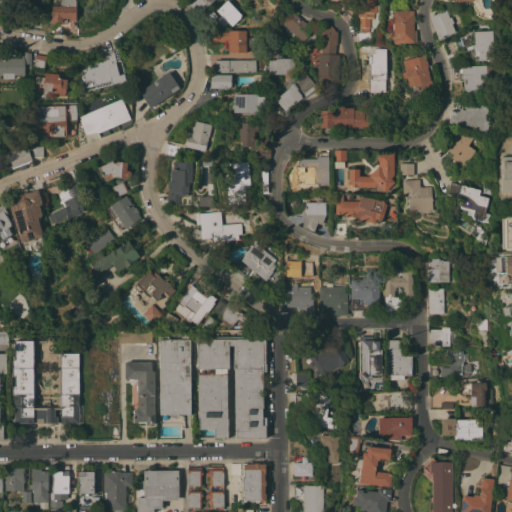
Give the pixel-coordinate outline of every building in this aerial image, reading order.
[(75,0),(75,27),(75,31),(61,31),(61,32),(51,32),(51,14),(50,14),(50,11),(52,11),(52,5),(60,5),(60,0),(75,0)] [(184,0),(210,0),(196,13),(184,0)] [(227,0),(240,14),(240,15),(240,17),(231,26),(216,10),(227,0)] [(369,27),(369,42),(357,42),(356,30),(359,30),(359,27),(359,17),(357,17),(357,3),(365,3),(365,0),(375,0),(376,4),(376,13),(373,13),(373,19),(369,19),(369,27)] [(289,9),(304,22),(304,21),(306,23),(310,18),(321,27),(316,33),(312,29),(303,42),(291,32),(289,34),(282,28),(284,25),(279,21),(288,11),(289,9)] [(429,17),(446,9),(449,17),(451,17),(453,23),(452,23),(455,31),(438,39),(431,21),(429,17)] [(416,41),(413,41),(413,43),(399,42),(399,44),(393,44),(393,42),(393,39),(392,39),(392,36),(393,36),(393,34),(392,34),(392,32),(393,32),(393,30),(391,30),(391,23),(393,23),(393,19),(392,19),(392,15),(393,15),(393,10),(414,10),(413,30),(416,30),(416,40),(416,41)] [(321,47),(322,31),(322,26),(326,26),(327,24),(330,26),(333,28),(335,31),(337,31),(336,44),(335,54),(339,54),(337,82),(316,81),(317,72),(313,72),(308,52),(311,43),(321,47)] [(246,52),(227,52),(227,42),(224,43),(224,41),(211,42),(211,29),(228,29),(228,30),(245,30),(246,52)] [(494,59),(478,60),(477,50),(476,51),(476,46),(474,46),(473,31),(492,30),(494,59)] [(458,35),(460,49),(471,47),(469,33),(458,35)] [(264,38),(264,47),(248,46),(248,37),(264,38)] [(88,56),(93,54),(95,62),(104,60),(102,52),(117,48),(125,80),(83,91),(81,82),(83,81),(79,66),(90,64),(88,57),(88,56)] [(0,57),(24,57),(23,51),(31,53),(31,63),(30,63),(30,80),(24,80),(24,74),(14,74),(14,78),(3,78),(3,75),(0,75),(0,57)] [(45,56),(45,60),(44,60),(42,70),(33,68),(35,59),(33,58),(34,54),(45,56)] [(424,55),(432,87),(413,91),(411,86),(409,87),(406,77),(402,78),(401,73),(405,72),(402,60),(424,55)] [(280,94),(283,92),(280,88),(285,84),(283,74),(280,74),(268,74),(268,59),(275,60),(275,58),(294,58),(294,74),(287,73),(287,79),(292,75),(297,80),(305,74),(316,86),(299,99),(294,103),(287,108),(284,111),(280,105),(277,102),(279,97),(278,95),(280,94)] [(256,59),(256,72),(214,72),(214,59),(256,59)] [(462,66),(486,65),(487,92),(478,92),(477,94),(475,94),(473,94),(472,92),(466,93),(466,90),(463,90),(463,80),(459,81),(459,79),(451,79),(451,68),(462,67),(462,66)] [(179,88),(149,108),(138,91),(168,71),(179,88)] [(58,73),(57,77),(61,78),(66,79),(65,88),(64,88),(64,93),(63,93),(63,96),(58,95),(58,93),(42,91),(43,87),(34,86),(35,76),(44,77),(44,72),(58,73)] [(230,88),(211,88),(211,74),(231,74),(230,88)] [(258,94),(258,96),(264,96),(264,108),(256,112),(232,112),(233,93),(258,94)] [(130,119),(115,125),(115,127),(110,129),(109,127),(96,133),(95,131),(85,135),(79,120),(80,119),(79,116),(80,116),(80,115),(84,113),(94,109),(94,108),(101,105),(101,107),(122,98),(130,119)] [(485,119),(488,120),(487,123),(488,123),(486,132),(476,129),(476,128),(461,124),(461,127),(448,123),(451,110),(455,111),(457,102),(479,108),(480,104),(488,106),(485,119)] [(65,121),(66,121),(66,135),(49,136),(49,132),(34,132),(33,106),(64,105),(65,108),(68,108),(67,105),(75,104),(77,114),(76,120),(69,120),(69,114),(68,111),(65,111),(65,121)] [(319,110),(333,110),(333,113),(338,113),(338,112),(337,111),(337,108),(339,106),(343,106),(344,107),(353,108),(353,109),(367,110),(367,115),(372,115),(371,129),(338,128),(338,124),(333,124),(333,127),(319,127),(319,110)] [(189,132),(192,133),(191,130),(191,127),(193,126),(194,121),(211,124),(205,151),(185,146),(189,132)] [(256,158),(256,149),(249,149),(249,146),(240,146),(240,141),(238,141),(238,128),(240,128),(240,122),(255,122),(255,131),(253,131),(253,138),(257,138),(257,147),(269,147),(269,157),(268,157),(256,158)] [(473,137),(467,145),(475,150),(464,167),(450,157),(453,154),(445,148),(459,128),(473,137)] [(7,156),(10,155),(8,151),(13,149),(11,144),(15,142),(18,150),(26,147),(31,160),(30,160),(30,161),(11,168),(7,156)] [(163,154),(166,143),(179,146),(177,157),(163,154)] [(42,156),(32,156),(32,145),(42,145),(42,156)] [(345,150),(345,162),(334,162),(334,150),(345,150)] [(328,184),(319,184),(319,182),(307,182),(307,181),(295,181),(295,168),(298,168),(298,159),(316,158),(316,152),(327,152),(328,184)] [(393,175),(390,178),(394,182),(384,191),(376,184),(373,187),(351,186),(351,184),(346,184),(346,178),(348,178),(348,168),(358,169),(358,176),(368,176),(368,175),(377,166),(378,166),(378,160),(377,160),(377,153),(393,153),(393,175)] [(511,191),(501,191),(500,156),(511,156),(511,191)] [(94,169),(112,160),(113,163),(117,161),(126,162),(126,170),(129,170),(128,177),(117,177),(117,179),(115,179),(115,177),(113,177),(105,181),(104,179),(100,181),(94,169)] [(249,184),(243,185),(245,200),(228,201),(225,163),(247,161),(249,184)] [(191,182),(188,182),(188,192),(185,192),(185,196),(178,196),(178,194),(172,194),(172,193),(170,193),(170,191),(169,190),(169,188),(170,188),(170,186),(167,186),(167,181),(170,181),(170,169),(173,169),(173,162),(192,162),(191,182)] [(399,174),(399,163),(413,163),(413,174),(399,174)] [(76,182),(72,172),(81,169),(84,179),(76,182)] [(419,187),(430,186),(432,210),(408,212),(407,193),(403,193),(402,180),(418,179),(419,187)] [(127,191),(116,196),(111,187),(123,181),(127,191)] [(478,195),(488,198),(485,212),(490,214),(487,223),(474,220),(472,219),(471,218),(470,216),(471,211),(460,208),(458,207),(457,205),(457,202),(458,198),(445,195),(449,182),(479,190),(478,195)] [(63,219),(55,223),(54,221),(51,222),(48,216),(51,214),(50,213),(65,206),(62,201),(71,197),(67,187),(75,183),(84,202),(80,204),(84,211),(64,221),(63,219)] [(25,193),(37,189),(41,201),(41,204),(39,205),(41,213),(41,216),(40,216),(40,218),(39,220),(38,221),(41,231),(41,237),(20,243),(7,200),(15,198),(14,195),(25,192),(25,193)] [(125,228),(124,227),(119,230),(104,208),(126,193),(138,212),(137,213),(140,218),(125,228)] [(360,222),(353,221),(353,217),(347,217),(347,215),(343,215),(343,213),(341,213),(341,214),(334,214),(335,193),(342,193),(342,201),(359,201),(361,195),(384,202),(383,205),(385,206),(381,220),(375,219),(374,223),(361,219),(360,222)] [(297,206),(291,205),(292,197),(299,199),(297,206)] [(0,202),(1,202),(7,213),(6,214),(12,224),(8,226),(12,233),(1,239),(0,237),(0,202)] [(325,213),(321,225),(316,223),(313,231),(301,226),(304,218),(300,216),(303,206),(305,206),(305,202),(324,202),(325,213)] [(221,223),(231,223),(233,240),(210,242),(210,237),(194,238),(194,228),(196,227),(200,231),(199,224),(195,224),(195,213),(219,211),(221,223)] [(505,248),(501,248),(501,218),(504,218),(504,216),(511,216),(511,250),(505,250),(505,248)] [(345,223),(345,235),(333,235),(333,222),(345,223)] [(115,240),(93,254),(87,244),(93,240),(92,237),(97,234),(107,228),(115,240)] [(489,235),(483,244),(475,239),(475,238),(480,229),(489,235)] [(90,267),(99,261),(96,257),(102,253),(103,256),(109,252),(110,252),(128,240),(138,255),(131,261),(132,262),(124,268),(124,267),(117,271),(112,264),(104,269),(104,268),(95,274),(90,267)] [(269,254),(267,257),(273,262),(272,264),(276,267),(265,281),(252,270),(245,279),(233,269),(247,252),(246,251),(254,242),(269,254)] [(511,255),(511,284),(510,285),(510,283),(507,283),(507,285),(496,285),(495,254),(500,254),(500,256),(511,255)] [(428,282),(428,257),(439,257),(439,260),(442,259),(443,261),(453,260),(453,266),(449,267),(448,281),(428,282)] [(383,270),(390,270),(390,268),(412,268),(412,297),(400,297),(400,310),(383,310),(383,270)] [(148,270),(152,274),(154,271),(164,281),(165,279),(175,290),(168,297),(162,291),(159,295),(160,296),(156,300),(155,300),(154,301),(151,298),(153,297),(150,295),(148,297),(134,283),(148,270)] [(378,279),(379,310),(351,310),(350,279),(361,279),(361,277),(366,277),(366,279),(378,279)] [(191,321),(189,323),(184,320),(184,318),(188,312),(183,308),(184,306),(184,305),(182,306),(181,306),(180,308),(177,305),(178,303),(178,301),(191,284),(199,290),(198,291),(203,295),(209,294),(216,298),(213,302),(214,303),(204,317),(203,316),(196,324),(191,321)] [(333,315),(333,309),(329,309),(329,306),(319,306),(319,286),(344,286),(344,293),(346,293),(346,314),(333,315)] [(309,294),(312,293),(312,305),(313,305),(313,314),(299,314),(299,306),(287,306),(286,287),(309,287),(309,294)] [(443,313),(428,313),(428,288),(443,288),(443,313)] [(140,313),(150,323),(160,313),(149,303),(140,313)] [(217,316),(227,303),(246,318),(241,324),(236,320),(231,327),(217,316)] [(163,318),(156,330),(145,329),(148,324),(145,322),(151,311),(163,318)] [(177,318),(171,329),(160,322),(166,312),(177,318)] [(212,326),(214,327),(212,330),(210,328),(209,329),(203,330),(200,327),(208,316),(215,321),(212,326)] [(487,329),(477,329),(477,319),(486,319),(487,329)] [(449,327),(449,329),(450,329),(450,331),(454,331),(455,342),(449,342),(449,345),(441,345),(441,343),(429,343),(429,329),(440,329),(440,327),(449,327)] [(0,331),(8,331),(8,343),(0,343),(0,331)] [(151,331),(151,343),(119,343),(119,331),(151,331)] [(159,339),(161,339),(161,336),(167,336),(167,339),(181,339),(181,336),(187,336),(187,339),(190,339),(190,414),(178,414),(178,417),(170,417),(170,414),(159,414),(159,339)] [(357,377),(378,377),(379,337),(358,337),(357,377)] [(196,339),(253,339),(255,338),(265,339),(265,371),(262,371),(262,408),(261,408),(261,417),(265,417),(265,425),(265,438),(235,438),(235,428),(234,428),(233,369),(233,345),(228,345),(228,368),(226,368),(226,418),(227,418),(227,438),(213,438),(213,437),(213,432),(213,429),(199,429),(199,418),(197,418),(196,339)] [(45,422),(14,423),(14,402),(11,402),(11,386),(14,386),(14,376),(11,376),(11,359),(14,359),(13,340),(35,339),(35,406),(45,405),(45,422)] [(116,353),(117,353),(117,368),(92,368),(91,363),(86,363),(85,345),(100,345),(100,348),(105,348),(105,342),(107,339),(115,339),(116,353)] [(402,339),(402,355),(410,354),(411,375),(403,375),(403,379),(388,379),(387,339),(402,339)] [(342,364),(343,365),(339,367),(338,365),(323,375),(321,372),(317,375),(314,371),(316,370),(314,365),(312,367),(309,362),(311,361),(309,358),(336,341),(348,360),(342,364)] [(463,350),(463,354),(467,354),(467,360),(463,360),(463,364),(470,364),(470,372),(469,372),(469,376),(462,376),(462,377),(448,377),(448,376),(440,376),(429,376),(429,365),(449,365),(449,350),(463,350)] [(57,405),(57,353),(59,353),(59,351),(61,351),(61,353),(78,353),(78,394),(78,422),(45,422),(45,405),(57,405)] [(154,423),(145,424),(145,421),(133,421),(133,409),(137,409),(137,379),(124,379),(124,361),(150,361),(150,364),(151,364),(151,371),(154,371),(154,423)] [(307,387),(295,387),(295,371),(308,372),(307,387)] [(468,384),(468,381),(485,381),(485,390),(490,390),(490,404),(486,404),(486,406),(475,406),(475,405),(469,405),(469,398),(467,398),(467,396),(469,396),(469,393),(461,393),(461,384),(468,384)] [(325,417),(334,418),(332,428),(311,425),(316,394),(322,395),(323,394),(324,394),(326,394),(326,395),(327,397),(328,398),(333,399),(332,407),(327,406),(325,417)] [(387,417),(408,417),(408,416),(411,416),(411,435),(400,435),(400,440),(397,440),(397,439),(388,439),(379,439),(379,435),(378,435),(378,417),(387,417)] [(481,437),(453,437),(453,434),(440,434),(440,418),(454,418),(454,419),(481,419),(481,437)] [(118,436),(103,436),(104,422),(119,423),(118,436)] [(503,426),(511,426),(511,450),(502,449),(503,426)] [(326,462),(327,457),(321,457),(322,451),(318,450),(319,434),(338,435),(337,462),(326,462)] [(359,437),(357,453),(346,453),(348,435),(359,437)] [(390,448),(389,459),(378,458),(378,460),(376,460),(375,466),(374,466),(374,471),(391,472),(389,486),(358,483),(359,467),(355,467),(356,458),(361,459),(361,451),(366,452),(366,446),(390,448)] [(301,462),(301,456),(311,456),(311,476),(293,476),(293,462),(301,462)] [(428,472),(427,462),(451,462),(451,511),(431,511),(431,472),(428,472)] [(230,474),(230,463),(240,463),(240,474),(230,474)] [(264,464),(264,474),(264,479),(264,480),(264,485),(264,486),(264,493),(265,493),(265,502),(260,502),(260,501),(259,501),(258,502),(255,502),(254,501),(254,502),(251,502),(251,500),(244,500),(244,503),(241,503),(241,499),(243,499),(243,489),(242,489),(242,476),(243,476),(241,476),(241,463),(244,463),(244,464),(253,464),(254,463),(258,463),(259,464),(264,464)] [(4,490),(4,467),(24,467),(24,482),(23,482),(23,490),(4,490)] [(177,470),(177,500),(161,500),(161,508),(153,508),(153,511),(136,511),(136,489),(142,489),(142,480),(143,480),(143,470),(156,470),(156,468),(165,468),(165,470),(177,470)] [(39,502),(33,502),(32,490),(31,490),(31,488),(29,488),(28,484),(31,484),(31,471),(31,469),(40,469),(40,471),(41,471),(41,469),(47,469),(48,502),(47,502),(47,508),(39,508),(39,502)] [(187,469),(201,469),(201,471),(202,471),(202,474),(201,474),(201,486),(186,486),(187,469)] [(223,486),(209,486),(209,474),(207,474),(207,471),(209,471),(209,469),(223,469),(223,486)] [(68,493),(67,493),(67,499),(59,499),(59,500),(61,500),(61,507),(50,507),(50,492),(52,492),(52,471),(62,471),(62,470),(68,470),(68,493)] [(93,471),(93,493),(77,493),(77,471),(93,471)] [(118,471),(120,472),(131,472),(131,485),(125,485),(125,510),(103,510),(103,498),(105,498),(105,492),(103,492),(103,472),(113,472),(114,471),(118,471)] [(488,511),(459,511),(462,495),(472,496),(472,494),(479,495),(481,477),(493,479),(488,511)] [(322,485),(322,511),(302,511),(302,497),(293,497),(293,485),(322,485)] [(354,497),(355,489),(362,490),(361,492),(365,492),(366,490),(376,491),(377,488),(390,489),(389,501),(386,501),(384,511),(364,511),(365,510),(358,510),(359,506),(351,505),(352,496),(354,497)] [(201,490),(201,493),(202,493),(202,496),(201,496),(201,508),(186,508),(186,490),(201,490)] [(209,496),(208,496),(208,493),(209,493),(209,490),(223,490),(223,508),(209,508),(209,496)] [(30,501),(32,501),(32,508),(26,508),(26,506),(21,507),(21,491),(30,491),(30,501)]
